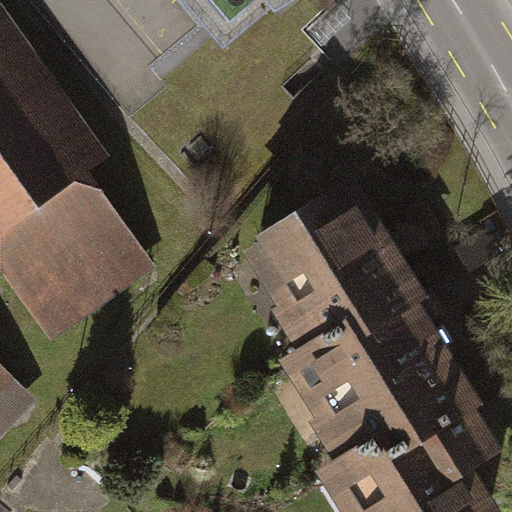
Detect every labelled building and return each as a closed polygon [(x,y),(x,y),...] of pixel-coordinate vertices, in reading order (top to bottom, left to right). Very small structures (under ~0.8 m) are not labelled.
[(194,0),(223,34),(262,0),(194,0)] [(352,19),(337,3),(309,30),(324,46),(352,19)] [(120,235),(0,54),(0,272),(21,303),(120,235)] [(268,381),(329,486),(314,495),(322,511),(495,511),(482,484),(507,467),(478,425),(485,417),(423,320),(430,307),(357,193),(232,271),(292,367),(268,381)] [(0,438),(33,406),(0,371),(0,438)]
